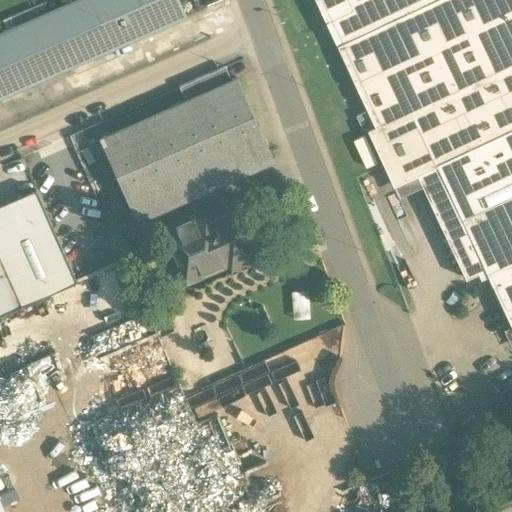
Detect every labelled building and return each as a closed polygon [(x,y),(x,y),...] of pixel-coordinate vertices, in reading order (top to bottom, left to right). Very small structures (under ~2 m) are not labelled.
[(87,0),(75,0),(0,33),(0,100),(111,52),(87,0)] [(176,0),(87,0),(111,52),(185,19),(176,0)] [(511,0),(314,0),(375,128),(367,132),(393,187),(435,168),(461,222),(462,222),(511,197),(511,0)] [(225,67),(179,88),(185,101),(231,81),(225,67)] [(185,101),(102,138),(134,211),(267,153),(234,79),(185,101)] [(366,113),(356,117),(362,130),(372,126),(366,113)] [(33,191),(0,206),(0,258),(22,307),(75,284),(33,191)] [(511,197),(462,222),(511,329),(511,332),(509,334),(511,339),(511,197)] [(230,213),(191,231),(187,219),(162,230),(168,244),(172,242),(189,279),(232,260),(237,271),(256,263),(251,250),(247,252),(230,213)] [(0,258),(0,316),(22,307),(0,258)] [(312,288),(295,289),(297,318),(313,317),(312,288)] [(333,391),(321,361),(333,357),(324,335),(273,354),(280,373),(292,368),(297,382),(281,388),(289,408),(333,391)] [(23,343),(0,353),(0,378),(32,364),(23,343)] [(462,473),(454,451),(444,455),(452,477),(462,473)]
